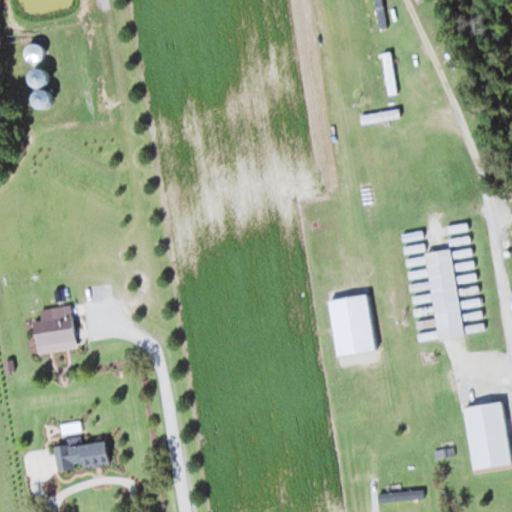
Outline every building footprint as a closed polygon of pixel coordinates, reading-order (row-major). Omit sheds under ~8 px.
[(349,36),(345,0),(334,0),(339,38),(349,36)] [(375,0),(379,29),(388,28),(383,0),(375,0)] [(22,49),(31,61),(42,54),(33,41),(22,49)] [(397,94),(393,58),(385,59),(389,95),(397,94)] [(36,62),(29,76),(41,81),(47,68),(36,62)] [(451,249),(426,253),(438,339),(463,335),(451,249)] [(32,320),(36,352),(76,348),(71,304),(50,306),(52,318),(32,320)] [(511,430),(511,396),(459,407),(465,439),(511,430)] [(103,440),(47,447),(50,471),(107,464),(103,440)] [(423,490),(378,492),(378,504),(423,502),(423,490)]
